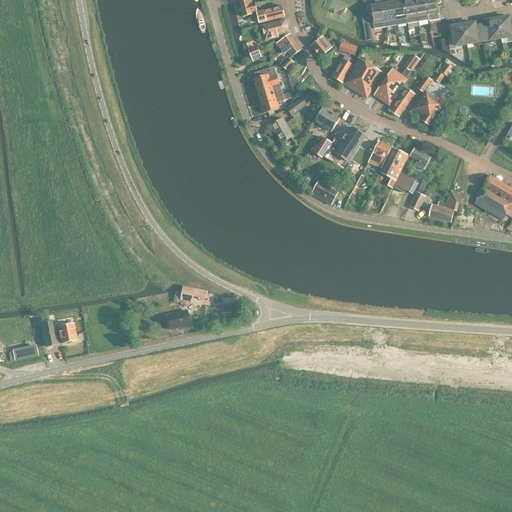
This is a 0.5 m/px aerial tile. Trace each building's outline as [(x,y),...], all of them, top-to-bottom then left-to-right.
[(238,0),(242,16),(252,14),(252,13),(257,11),(255,3),(252,3),(250,0),(238,0)] [(381,0),(377,0),(378,4),(370,6),(371,8),(369,8),(368,11),(368,13),(370,15),(372,15),(374,29),(385,27),(381,0)] [(381,0),(385,27),(396,26),(392,2),(385,3),(384,0),(381,0)] [(399,0),(399,1),(392,2),(396,26),(407,24),(402,0),(399,0)] [(402,0),(407,24),(417,22),(413,0),(402,0)] [(413,0),(417,22),(428,20),(424,0),(413,0)] [(424,0),(428,20),(428,21),(447,18),(445,6),(438,7),(437,4),(439,4),(440,2),(440,0),(424,0)] [(284,17),(282,6),(263,11),(256,12),(258,24),(284,17)] [(498,19),(501,38),(502,43),(511,41),(511,20),(510,21),(509,17),(508,17),(507,16),(503,16),(503,18),(498,19)] [(490,40),(501,38),(498,19),(493,20),(492,18),(488,19),(488,21),(486,21),(488,31),(482,32),(484,44),(491,43),(490,40)] [(289,33),(285,20),(261,26),(265,41),(278,38),(278,36),(289,33)] [(463,25),(466,44),(477,42),(478,45),(484,44),(482,32),(476,33),(475,23),(473,23),(473,22),(468,22),(468,24),(463,25)] [(466,44),(463,25),(458,26),(458,24),(453,25),(453,26),(452,27),(453,37),(447,38),(449,50),(456,49),(455,46),(466,44)] [(288,51),(291,57),(301,50),(290,34),(276,44),(283,54),(288,51)] [(320,58),(332,48),(322,36),(310,47),(320,58)] [(341,42),(339,51),(355,56),(357,47),(341,42)] [(257,47),(248,50),(253,60),(261,57),(257,47)] [(406,69),(411,72),(420,60),(412,55),(407,63),(409,64),(406,69)] [(343,84),(367,98),(382,72),(358,58),(353,66),(343,84)] [(287,71),(293,63),(289,59),(282,66),(287,71)] [(342,59),(332,77),(343,84),(353,66),(342,59)] [(445,75),(448,78),(456,65),(448,59),(434,80),(439,83),(445,75)] [(293,76),(299,68),(294,64),(288,71),(293,76)] [(407,80),(392,69),(380,87),(374,96),(389,106),(407,80)] [(253,79),(257,91),(271,86),(270,80),(280,77),(278,72),(253,79)] [(301,83),(293,76),(290,81),(291,84),(297,89),(301,83)] [(432,81),(425,76),(417,88),(423,93),(425,90),(432,81)] [(257,91),(260,102),(275,98),(273,92),(289,87),(287,82),(271,86),(257,91)] [(399,117),(414,95),(403,87),(387,110),(399,117)] [(444,104),(425,90),(423,93),(424,93),(412,110),(423,117),(420,120),(429,126),(444,104)] [(277,103),(289,99),(287,94),(275,98),(260,102),(264,114),(279,109),(277,103)] [(302,97),(286,109),(292,116),(308,105),(302,97)] [(331,132),(340,118),(339,118),(323,108),(324,108),(323,108),(314,121),(331,132)] [(289,129),(293,127),(290,121),(286,124),(282,118),(270,125),(281,144),(293,137),(289,129)] [(364,136),(351,128),(346,136),(345,135),(342,139),(344,140),(342,143),(334,138),(322,156),(333,163),(340,152),(350,159),(364,136)] [(322,137),(313,153),(321,157),(330,142),(322,137)] [(364,162),(369,154),(370,154),(376,142),(370,139),(364,151),(359,160),(364,162)] [(379,142),(368,163),(377,167),(380,162),(383,164),(391,148),(379,142)] [(394,149),(384,167),(381,174),(391,178),(387,185),(393,188),(409,156),(394,149)] [(409,157),(417,162),(416,164),(417,165),(416,167),(422,171),(425,166),(430,158),(414,149),(409,157)] [(401,175),(395,185),(394,187),(404,192),(405,190),(412,194),(418,184),(401,175)] [(511,188),(490,176),(474,204),(502,220),(505,215),(511,219),(511,218),(511,188)] [(331,206),(338,193),(318,182),(311,194),(331,206)] [(423,192),(427,184),(422,182),(419,190),(423,192)] [(458,203),(466,205),(469,196),(450,191),(446,209),(432,205),(429,217),(451,223),(454,211),(456,211),(458,203)] [(410,206),(418,211),(425,197),(416,192),(410,206)] [(174,300),(180,302),(180,300),(191,302),(192,297),(206,299),(207,292),(188,288),(182,287),(181,293),(175,292),(174,300)] [(168,316),(171,330),(191,326),(188,311),(168,316)] [(46,347),(58,344),(53,321),(42,323),(46,347)] [(74,324),(59,327),(62,343),(78,340),(74,324)] [(13,352),(15,361),(39,356),(37,347),(13,352)]
